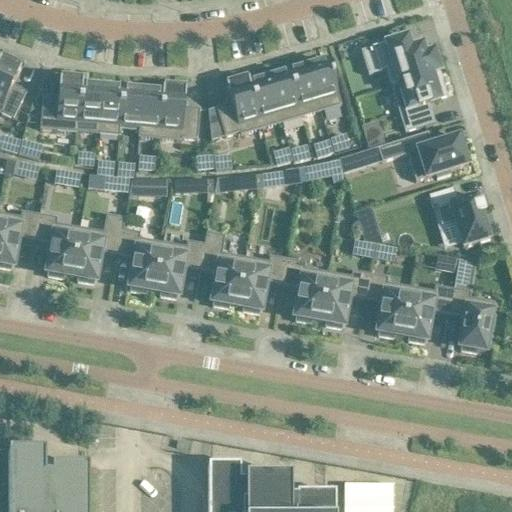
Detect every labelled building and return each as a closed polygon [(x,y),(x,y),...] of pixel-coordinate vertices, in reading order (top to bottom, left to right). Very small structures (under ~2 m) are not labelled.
[(407,40),(360,54),(368,79),(385,74),(390,90),(438,75),(440,74),(433,54),(425,57),(422,48),(411,51),(407,40)] [(0,116),(13,123),(26,95),(13,88),(20,72),(0,61),(0,116)] [(327,61),(306,67),(320,115),(341,109),(327,61)] [(306,67),(287,73),(301,121),(320,115),(306,67)] [(287,73),(267,79),(281,126),(301,121),(287,73)] [(438,75),(390,90),(405,136),(434,127),(428,108),(429,108),(429,107),(440,104),(439,101),(446,99),(438,75)] [(248,84),(248,85),(262,132),(281,126),(267,79),(248,84)] [(42,99),(39,133),(77,136),(81,86),(82,87),(82,84),(59,82),(58,100),(42,99)] [(230,106),(216,111),(224,140),(239,136),(240,138),(262,132),(248,85),(248,84),(248,83),(225,89),(230,106)] [(81,86),(77,136),(98,138),(102,88),(82,87),(81,86)] [(102,88),(98,138),(119,140),(120,130),(119,130),(122,90),(102,88)] [(122,90),(119,130),(120,130),(138,131),(139,131),(142,92),(122,90)] [(163,93),(159,143),(181,145),(181,142),(197,143),(199,112),(184,111),(185,93),(162,91),(162,93),(163,93)] [(138,131),(137,141),(159,143),(163,93),(162,93),(142,92),(139,131),(138,131)] [(427,136),(377,152),(381,166),(407,158),(415,185),(435,179),(436,183),(450,179),(449,175),(467,169),(459,140),(431,149),(427,136)] [(381,140),(366,144),(369,154),(384,149),(381,140)] [(89,180),(87,193),(103,194),(104,181),(89,180)] [(453,192),(428,199),(433,215),(436,214),(441,230),(455,226),(463,251),(490,243),(482,218),(484,218),(481,207),(479,208),(476,200),(457,206),(453,192)] [(0,217),(0,271),(10,273),(11,270),(12,270),(15,256),(17,247),(18,240),(35,243),(39,220),(22,217),(21,221),(0,217)] [(79,231),(71,281),(77,282),(77,285),(93,288),(93,285),(95,285),(98,271),(100,262),(99,262),(101,255),(117,258),(122,234),(123,234),(125,222),(106,219),(103,235),(79,231)] [(39,220),(35,243),(51,246),(50,252),(48,262),(46,276),(48,277),(47,280),(63,283),(64,280),(71,281),(79,231),(56,228),(57,222),(39,220)] [(122,234),(117,258),(134,261),(133,268),(132,268),(131,277),(129,291),(130,292),(130,295),(146,298),(146,294),(153,296),(162,247),(139,242),(140,237),(123,234),(122,234)] [(204,248),(200,273),(216,276),(215,282),(213,292),(214,292),(211,306),(213,306),(212,310),(228,313),(229,309),(236,311),(245,261),(221,257),(225,239),(206,236),(204,248)] [(162,247),(153,296),(160,297),(160,300),(175,303),(176,300),(178,300),(180,286),(181,286),(182,277),(182,276),(183,270),(200,273),(204,248),(188,245),(186,252),(162,247)] [(245,261),(236,311),(243,312),(242,315),(258,318),(259,315),(260,315),(263,301),(265,291),(266,285),(282,288),(288,262),(270,259),(269,265),(245,261)] [(288,262),(282,288),(299,291),(298,297),(296,307),(294,321),(296,321),(295,325),(311,328),(312,324),(318,325),(327,276),(304,272),(306,265),(288,262)] [(459,264),(454,288),(467,290),(471,267),(459,264)] [(327,276),(318,325),(325,327),(325,330),(341,333),(341,330),(343,330),(346,316),(348,306),(347,306),(349,300),(365,303),(370,278),(352,275),(351,280),(327,276)] [(370,278),(365,303),(382,306),(381,312),(380,312),(379,322),(377,336),(378,336),(378,340),(394,343),(394,339),(401,340),(410,291),(387,287),(388,281),(370,278)] [(410,291),(401,340),(408,342),(408,345),(423,348),(424,344),(426,345),(428,331),(429,331),(430,321),(431,315),(448,318),(452,293),(434,290),(433,295),(410,291)] [(452,293),(448,318),(464,321),(463,327),(461,337),(462,337),(459,351),(461,351),(460,355),(476,357),(477,354),(485,355),(488,335),(492,336),(495,320),(491,319),(494,306),(469,302),(470,296),(452,293)] [(87,511),(88,471),(52,471),(52,480),(44,480),(44,456),(8,456),(8,511),(87,511)] [(291,499),(291,479),(245,479),(245,484),(240,484),(240,469),(208,469),(207,511),(335,511),(335,496),(296,496),(296,499),(291,499)] [(394,511),(395,486),(347,486),(346,511),(394,511)]
